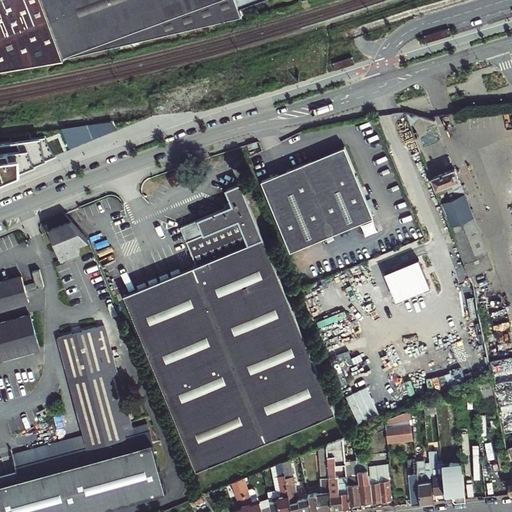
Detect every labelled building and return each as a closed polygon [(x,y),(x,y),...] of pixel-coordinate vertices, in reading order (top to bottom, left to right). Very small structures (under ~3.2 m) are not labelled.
[(0,0),(0,69),(64,59),(74,58),(248,15),(245,7),(242,0),(0,0)] [(354,66),(352,58),(333,64),(336,71),(354,66)] [(116,129),(112,120),(61,127),(69,147),(116,129)] [(0,178),(55,156),(44,138),(0,143),(0,178)] [(263,181),(293,251),(375,216),(346,147),(263,181)] [(495,266),(455,168),(431,177),(473,283),(487,360),(511,355),(511,348),(504,304),(494,306),(485,270),(495,266)] [(199,470),(337,413),(244,183),(228,189),(235,206),(183,226),(198,266),(177,274),(165,279),(127,295),(199,470)] [(90,237),(73,218),(52,227),(61,249),(65,247),(68,254),(82,248),(79,241),(87,238),(90,237)] [(389,268),(423,254),(419,245),(385,259),(389,268)] [(384,260),(375,264),(382,279),(377,280),(372,269),(351,277),(363,306),(384,297),(379,285),(383,283),(393,306),(402,302),(384,260)] [(44,285),(40,271),(31,273),(35,287),(44,285)] [(23,276),(0,282),(0,309),(30,301),(23,276)] [(111,296),(105,299),(111,314),(117,311),(111,296)] [(0,364),(42,353),(33,319),(0,327),(0,364)] [(90,511),(149,496),(166,492),(148,424),(133,428),(105,325),(98,327),(84,330),(74,333),(63,336),(57,338),(83,435),(11,454),(16,471),(0,475),(0,511),(90,511)] [(473,383),(475,402),(496,400),(493,385),(491,375),(473,383)] [(434,399),(422,404),(423,415),(435,413),(434,399)] [(386,442),(413,439),(409,409),(382,420),(384,428),(386,442)] [(382,420),(369,426),(370,434),(384,428),(382,420)] [(369,426),(360,429),(361,437),(370,434),(369,426)] [(358,430),(350,433),(351,441),(361,437),(360,429),(358,430)] [(335,439),(336,447),(351,441),(350,433),(335,439)] [(348,506),(348,505),(342,477),(334,479),(333,477),(331,477),(329,466),(340,464),(339,462),(336,447),(335,439),(317,447),(330,510),(339,508),(348,506)] [(330,510),(317,447),(309,450),(312,466),(318,465),(320,477),(318,478),(321,492),(308,494),(311,509),(311,511),(318,511),(321,511),(330,510)] [(383,452),(373,454),(380,499),(386,498),(389,498),(385,466),(389,465),(387,448),(383,449),(383,452)] [(428,462),(430,479),(432,479),(433,493),(439,493),(444,492),(441,463),(439,450),(429,451),(431,462),(428,462)] [(366,473),(371,501),(376,500),(380,499),(373,454),(372,451),(368,452),(371,472),(366,473)] [(407,457),(412,504),(415,503),(420,503),(415,456),(407,457)] [(417,456),(415,456),(420,503),(427,502),(432,501),(430,479),(425,480),(423,458),(418,458),(417,456)] [(308,494),(308,493),(297,495),(290,458),(281,462),(290,511),(293,511),(301,511),(311,509),(308,494)] [(350,467),(349,460),(339,462),(340,464),(342,477),(356,475),(355,466),(350,467)] [(268,502),(270,511),(290,511),(281,462),(275,464),(281,495),(267,497),(268,502)] [(461,462),(441,463),(444,492),(444,493),(452,492),(452,496),(453,497),(453,498),(454,498),(455,498),(456,498),(456,499),(458,498),(465,498),(461,462)] [(267,497),(281,495),(275,464),(268,467),(273,490),(266,492),(267,497)] [(365,502),(371,501),(366,473),(365,464),(355,465),(355,466),(356,475),(360,502),(365,502)] [(360,502),(356,475),(342,477),(348,505),(355,504),(360,502)] [(270,511),(268,502),(262,503),(257,489),(251,491),(246,476),(237,480),(248,511),(270,511)] [(248,511),(237,480),(231,482),(239,505),(232,507),(234,511),(248,511)] [(189,500),(193,506),(197,503),(204,499),(201,495),(189,500)] [(197,503),(193,506),(196,511),(199,511),(202,511),(197,503)]
